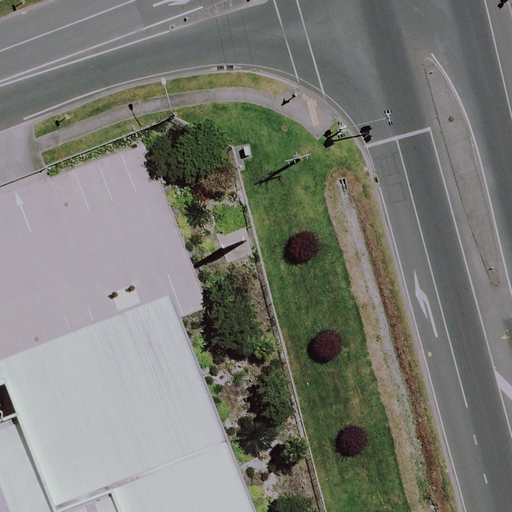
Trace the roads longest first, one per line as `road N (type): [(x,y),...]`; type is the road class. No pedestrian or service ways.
road 1 (secondary): [(511,358),(418,0)]
road 2 (unclassified): [(224,0),(0,79)]
